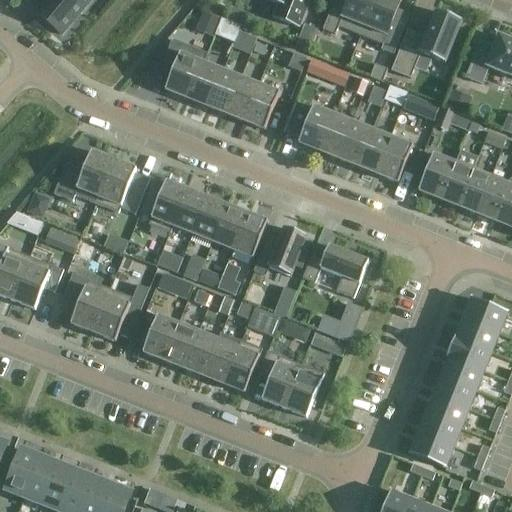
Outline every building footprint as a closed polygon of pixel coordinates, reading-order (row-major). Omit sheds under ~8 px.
[(44,0),(46,1),(35,14),(62,37),(92,0),(44,0)] [(262,0),(279,6),(273,20),(298,30),(310,0),(262,0)] [(339,28),(360,37),(375,0),(349,0),(345,10),(334,5),(323,32),(336,37),(339,28)] [(375,0),(360,37),(383,47),(401,0),(375,0)] [(199,28),(205,14),(194,10),(185,22),(199,28)] [(407,32),(391,73),(410,80),(420,56),(445,66),(462,23),(436,13),(425,39),(407,32)] [(221,20),(216,32),(235,39),(239,27),(221,20)] [(304,26),(295,49),(307,54),(317,31),(304,26)] [(489,69),(511,77),(511,43),(499,38),(491,59),(476,54),(465,80),(482,86),(489,69)] [(188,102),(207,56),(172,42),(164,63),(175,67),(165,93),(188,102)] [(204,65),(207,56),(188,102),(208,110),(223,73),(204,65)] [(293,56),(288,69),(301,74),(306,61),(293,56)] [(375,66),(369,80),(382,85),(388,71),(375,66)] [(330,70),(324,86),(341,93),(348,77),(330,70)] [(223,73),(208,110),(226,117),(241,80),(223,73)] [(244,124),(259,87),(241,80),(226,117),(244,124)] [(355,81),(350,94),(363,99),(368,86),(355,81)] [(265,132),(280,95),(259,87),(244,124),(265,132)] [(394,90),(390,103),(402,107),(407,95),(394,90)] [(452,91),(446,107),(467,115),(473,99),(452,91)] [(420,102),(415,116),(434,124),(439,110),(420,102)] [(447,134),(454,114),(442,109),(434,129),(447,134)] [(319,155),(333,118),(312,110),(298,147),(319,155)] [(511,118),(508,116),(501,133),(511,136),(511,118)] [(337,162),(352,125),(333,118),(319,155),(337,162)] [(473,121),(469,132),(477,136),(481,124),(473,121)] [(352,125),(337,162),(357,170),(371,132),(354,125),(352,125)] [(357,170),(377,177),(392,140),(371,132),(357,170)] [(488,134),(483,145),(501,152),(506,141),(488,134)] [(398,185),(413,148),(392,140),(377,177),(398,185)] [(114,162),(91,153),(84,173),(66,166),(54,196),(73,203),(75,198),(96,206),(114,163),(114,162)] [(437,201),(452,164),(433,156),(418,193),(437,201)] [(136,171),(114,163),(96,206),(119,215),(136,171)] [(456,208),(471,171),(452,164),(437,201),(456,208)] [(475,216),(490,179),(471,171),(456,208),(475,216)] [(490,179),(475,216),(494,223),(508,186),(490,179)] [(508,186),(494,223),(511,230),(511,182),(510,182),(508,186)] [(169,235),(187,191),(166,183),(148,227),(169,235)] [(207,199),(187,191),(169,235),(170,236),(173,229),(192,237),(207,199)] [(129,192),(124,206),(136,211),(141,197),(129,192)] [(35,195),(28,214),(42,220),(50,201),(35,195)] [(212,245),(227,208),(207,199),(192,237),(212,245)] [(145,203),(141,215),(148,218),(152,206),(145,203)] [(247,216),(227,208),(212,245),(232,253),(247,216)] [(247,216),(232,253),(253,261),(268,224),(247,216)] [(279,241),(268,237),(259,259),(270,263),(268,270),(290,279),(306,239),(284,230),(279,241)] [(118,231),(110,251),(124,257),(132,237),(118,231)] [(82,242),(75,258),(89,264),(95,248),(82,242)] [(0,298),(12,303),(30,259),(0,247),(0,298)] [(342,279),(336,294),(354,301),(368,264),(328,248),(323,262),(312,258),(303,281),(314,286),(320,271),(342,279)] [(163,252),(157,267),(177,275),(183,260),(163,252)] [(30,259),(12,303),(35,312),(43,290),(55,295),(63,273),(30,259)] [(201,272),(188,267),(184,278),(196,283),(201,272)] [(203,271),(198,283),(217,291),(222,278),(203,271)] [(162,278),(158,290),(187,302),(193,287),(165,276),(162,278)] [(71,326),(93,335),(111,291),(88,282),(71,326)] [(111,291),(93,335),(115,344),(133,300),(111,291)] [(224,300),(219,315),(228,318),(234,304),(234,302),(225,299),(224,300)] [(280,300),(274,315),(286,320),(292,305),(280,300)] [(471,301),(463,320),(500,334),(508,315),(471,301)] [(323,317),(317,334),(318,334),(333,340),(349,346),(363,310),(348,304),(340,324),(332,320),(323,317)] [(143,355),(163,363),(178,326),(157,318),(143,355)] [(269,319),(265,330),(276,334),(280,323),(269,319)] [(463,320),(456,339),(493,354),(500,334),(463,320)] [(163,363),(184,371),(198,334),(178,326),(163,363)] [(184,371),(204,379),(219,342),(198,334),(184,371)] [(493,354),(456,339),(448,358),(485,373),(493,354)] [(328,340),(323,352),(341,359),(346,347),(328,340)] [(204,379),(224,387),(241,343),(238,350),(219,342),(204,379)] [(241,343),(224,387),(245,395),(262,352),(241,343)] [(261,402),(284,411),(301,367),(268,354),(259,376),(270,381),(261,402)] [(448,358),(440,378),(477,392),(485,373),(448,358)] [(301,367),(284,411),(306,420),(324,376),(301,367)] [(440,378),(433,397),(470,412),(477,392),(440,378)] [(433,397),(425,416),(462,431),(470,412),(433,397)] [(497,410),(493,421),(500,424),(504,413),(497,410)] [(425,416),(418,436),(454,450),(462,431),(425,416)] [(493,421),(488,432),(496,435),(500,424),(493,421)] [(454,450),(418,436),(409,456),(445,469),(454,450)] [(482,448),(478,459),(485,462),(490,451),(482,448)] [(7,491),(25,498),(40,461),(21,453),(7,491)] [(478,459),(473,470),(481,473),(485,462),(478,459)] [(58,468),(40,461),(25,498),(43,505),(58,468)] [(413,466),(410,474),(421,478),(424,471),(413,466)] [(43,505),(60,511),(61,511),(76,475),(58,468),(43,505)] [(424,471),(421,478),(432,483),(435,475),(424,471)] [(76,475),(61,511),(81,511),(94,482),(76,475)] [(450,481),(447,489),(459,493),(462,486),(450,481)] [(81,511),(102,511),(112,489),(94,482),(81,511)] [(470,489),(469,491),(480,495),(483,488),(476,485),(472,484),(470,489)] [(483,488),(480,495),(491,500),(494,493),(483,488)] [(112,489),(102,511),(124,511),(130,497),(112,489)] [(150,491),(144,506),(158,511),(164,497),(150,491)] [(392,493),(384,511),(406,511),(411,501),(392,493)] [(411,501),(406,511),(429,511),(431,509),(411,501)]
